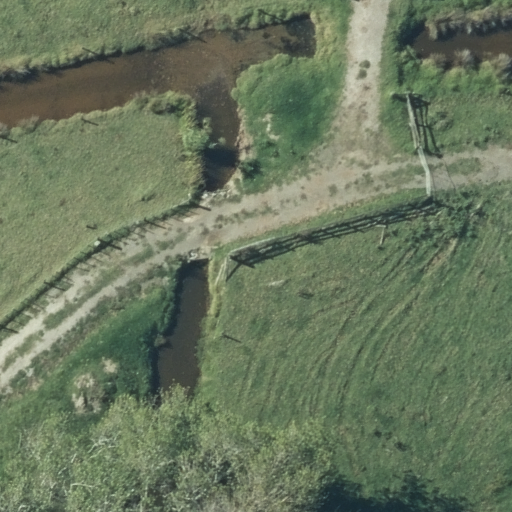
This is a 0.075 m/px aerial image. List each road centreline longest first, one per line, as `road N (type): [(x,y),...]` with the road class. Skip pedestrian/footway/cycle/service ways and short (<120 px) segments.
road 1 (track): [(0,368),(39,330),(187,237),(355,175),(511,158)]
road 2 (track): [(355,175),(373,0)]
